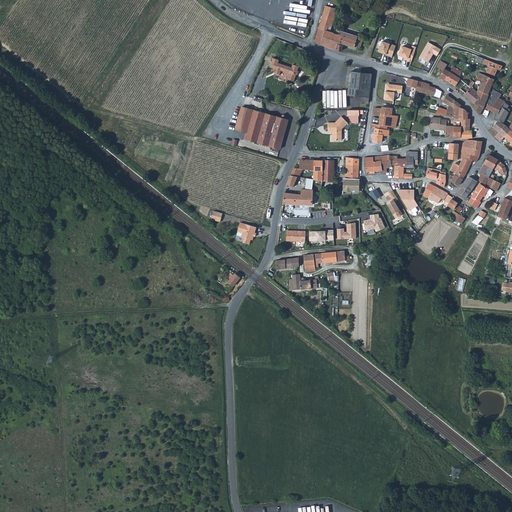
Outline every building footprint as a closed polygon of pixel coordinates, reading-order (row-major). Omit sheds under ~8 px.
[(327,6),(324,18),(334,21),(338,9),(327,6)] [(330,47),(337,49),(338,44),(340,42),(341,43),(343,35),(337,33),(331,31),(334,21),(324,18),(322,17),(314,42),(321,44),(330,47)] [(341,43),(344,44),(351,46),(355,47),(355,45),(357,40),(357,39),(358,36),(350,34),(338,30),(337,33),(343,35),(341,43)] [(398,43),(387,40),(385,46),(382,54),(393,57),(398,43)] [(428,42),(419,58),(428,63),(433,54),(437,56),(441,49),(428,42)] [(413,46),(412,49),(402,46),(399,56),(402,57),(401,60),(411,63),(416,47),(413,46)] [(487,59),(479,55),(477,60),(485,63),(490,65),(487,71),(495,74),(498,68),(501,69),(503,65),(491,60),(487,59)] [(271,64),(270,67),(276,69),(275,72),(280,73),(281,70),(286,71),(290,73),(288,79),(294,82),(296,78),(300,66),(293,64),(292,67),(287,65),(279,62),(279,59),(274,57),(271,64)] [(441,63),(439,67),(443,70),(445,68),(447,63),(441,59),(439,62),(441,63)] [(450,71),(446,78),(456,85),(461,78),(459,77),(462,71),(453,66),(450,71)] [(443,70),(440,76),(445,79),(446,78),(450,71),(445,68),(443,70)] [(361,101),(369,102),(370,94),(371,84),(372,75),(364,73),(358,73),(350,72),(349,80),(348,91),(347,95),(358,96),(362,97),(361,101)] [(480,86),(473,80),(470,85),(478,92),(477,93),(480,96),(475,103),(476,103),(483,108),(489,94),(488,93),(494,78),(479,72),(477,77),(483,80),(480,86)] [(456,85),(456,86),(461,89),(466,82),(461,78),(456,85)] [(416,88),(418,81),(408,79),(407,86),(416,88)] [(429,85),(422,82),(420,92),(433,96),(435,89),(429,86),(429,85)] [(471,87),(466,82),(461,89),(466,93),(471,87)] [(403,86),(387,84),(385,100),(395,101),(396,92),(402,93),(403,86)] [(477,93),(478,92),(471,87),(466,93),(464,94),(474,103),(475,103),(480,96),(477,93)] [(492,99),(490,98),(486,107),(492,110),(500,97),(502,93),(494,88),(492,93),(494,94),(492,99)] [(455,101),(446,95),(443,101),(447,104),(453,108),(454,108),(455,101)] [(500,97),(492,110),(498,113),(499,110),(505,101),(506,100),(500,97)] [(499,110),(498,113),(496,118),(499,120),(504,122),(509,112),(511,109),(508,106),(509,104),(505,101),(499,110)] [(476,103),(474,106),(480,113),(483,108),(476,103)] [(240,115),(236,129),(239,130),(247,132),(246,138),(246,139),(258,142),(280,148),(284,136),(287,126),(289,120),(271,115),(256,111),(242,107),(240,115)] [(373,114),(380,116),(380,114),(389,115),(390,115),(392,115),(393,108),(392,108),(381,107),(381,109),(374,107),(373,114)] [(438,107),(436,113),(443,115),(445,116),(446,111),(438,107)] [(467,111),(459,108),(459,119),(461,119),(467,119),(467,111)] [(350,124),(361,124),(361,115),(365,115),(365,110),(350,110),(350,124)] [(371,123),(371,127),(375,128),(384,129),(385,126),(389,126),(390,122),(396,123),(398,117),(392,115),(390,115),(389,115),(380,114),(380,116),(378,124),(371,123)] [(334,123),(327,122),(327,132),(333,132),(333,134),(332,135),(332,141),(341,141),(341,132),(341,130),(347,123),(341,117),(334,123)] [(431,118),(430,129),(439,129),(440,120),(440,119),(431,118)] [(429,135),(438,136),(446,136),(460,138),(460,131),(460,127),(446,126),(446,121),(440,120),(439,129),(430,129),(429,135)] [(504,122),(499,120),(493,126),(500,131),(506,124),(504,122)] [(500,131),(496,136),(501,140),(505,136),(506,137),(511,130),(511,129),(509,127),(506,124),(500,131)] [(500,131),(493,126),(490,130),(496,136),(500,131)] [(384,129),(375,128),(374,134),(373,141),(382,142),(383,135),(388,136),(388,134),(389,134),(389,130),(388,130),(384,129)] [(463,142),(462,147),(472,148),(471,154),(478,156),(479,155),(480,151),(480,149),(482,140),(477,140),(477,141),(475,141),(472,141),(466,141),(463,142)] [(459,144),(449,143),(448,159),(457,159),(457,158),(458,150),(459,144)] [(461,155),(460,158),(461,158),(463,158),(464,158),(465,153),(471,154),(472,148),(462,147),(461,155)] [(471,160),(476,162),(478,156),(471,154),(465,153),(464,158),(471,160)] [(382,161),(383,170),(383,173),(387,173),(387,168),(392,168),(392,165),(398,164),(397,159),(397,156),(390,156),(390,155),(381,156),(382,161)] [(480,170),(479,172),(481,173),(492,179),(500,183),(502,184),(503,182),(505,178),(501,176),(501,177),(497,176),(490,173),(492,170),(495,172),(496,172),(498,171),(500,174),(506,176),(506,172),(504,166),(503,165),(497,160),(494,158),(489,155),(488,155),(484,163),(480,170)] [(397,159),(398,164),(398,166),(404,166),(414,167),(414,166),(414,163),(413,161),(413,160),(413,157),(406,156),(406,158),(401,158),(397,159)] [(366,170),(366,173),(374,171),(383,170),(382,161),(374,161),(373,157),(364,158),(365,161),(365,162),(366,170)] [(315,169),(314,179),(322,180),(323,160),(323,158),(315,158),(315,160),(315,169)] [(360,159),(352,158),(351,164),(347,164),(346,179),(345,179),(344,189),(350,190),(351,189),(361,190),(361,187),(362,187),(362,180),(358,180),(359,166),(360,159)] [(456,173),(454,176),(451,181),(458,185),(463,175),(468,166),(471,160),(464,158),(463,158),(460,164),(459,165),(456,173)] [(315,160),(300,160),(300,168),(302,168),(308,169),(315,169),(315,160)] [(322,180),(333,182),(333,176),(334,161),(333,161),(323,160),(322,180)] [(298,176),(298,177),(300,177),(302,168),(300,168),(294,167),(293,169),(292,172),(291,175),(298,176)] [(427,174),(426,178),(432,179),(436,180),(436,183),(444,187),(445,182),(446,179),(445,175),(445,173),(444,173),(441,172),(441,171),(427,169),(427,170),(427,171),(427,174)] [(492,179),(481,173),(480,181),(488,186),(496,191),(500,183),(492,179)] [(289,180),(287,185),(294,186),(298,177),(298,176),(291,175),(289,180)] [(466,178),(462,185),(466,188),(470,191),(472,189),(476,182),(477,181),(474,179),(471,177),(469,177),(468,177),(466,178)] [(428,193),(432,185),(429,183),(423,193),(429,196),(430,194),(428,193)] [(484,187),(479,183),(475,190),(473,193),(472,192),(471,194),(472,195),(471,196),(471,197),(468,202),(472,204),(477,207),(480,202),(479,201),(482,196),(486,198),(487,198),(489,195),(490,196),(493,191),(488,188),(484,187)] [(466,188),(462,185),(457,193),(462,196),(465,198),(467,196),(470,191),(466,188)] [(443,190),(435,186),(431,192),(439,196),(443,190)] [(286,192),(284,203),(288,203),(301,204),(312,204),(313,198),(313,190),(302,189),(302,195),(286,192)] [(415,189),(399,189),(399,193),(409,211),(418,205),(415,199),(415,189)] [(392,190),(384,194),(388,202),(386,203),(395,218),(400,215),(398,212),(401,211),(395,201),(398,200),(392,190)] [(429,196),(428,198),(432,201),(432,200),(437,203),(440,198),(443,200),(447,194),(447,193),(443,190),(439,196),(431,192),(430,194),(429,196)] [(447,194),(443,200),(444,200),(448,203),(446,205),(454,209),(458,202),(451,199),(452,197),(447,194)] [(511,200),(504,198),(501,206),(502,206),(499,213),(498,217),(501,218),(503,218),(506,220),(509,212),(511,203),(511,200)] [(214,209),(211,217),(220,220),(223,212),(214,209)] [(458,213),(455,219),(462,223),(465,219),(466,217),(458,213)] [(379,214),(370,215),(370,219),(364,220),(365,230),(375,229),(376,232),(386,227),(381,218),(380,218),(379,214)] [(253,239),(254,235),(255,232),(257,226),(241,221),(238,230),(243,232),(242,235),(245,236),(243,241),(250,243),(251,238),(253,239)] [(344,228),(337,229),(338,239),(356,239),(356,223),(347,224),(347,231),(344,232),(344,228)] [(326,231),(310,231),(310,241),(334,240),(334,229),(326,230),(326,231)] [(305,230),(287,230),(287,240),(305,241),(305,230)] [(305,254),(306,270),(316,270),(316,267),(319,267),(318,262),(332,261),(332,260),(337,259),(337,261),(346,260),(345,250),(331,252),(305,254)] [(292,258),(277,260),(278,268),(294,266),(300,266),(299,257),(292,258)] [(236,273),(235,274),(229,282),(234,286),(239,279),(241,277),(236,273)] [(296,289),(302,289),(301,277),(301,274),(293,274),(293,278),(290,279),(290,283),(294,283),(294,285),(290,285),(290,289),(291,289),(294,289),(296,289)] [(301,277),(302,289),(318,288),(318,279),(320,279),(319,276),(316,276),(316,279),(305,280),(305,277),(301,277)]
